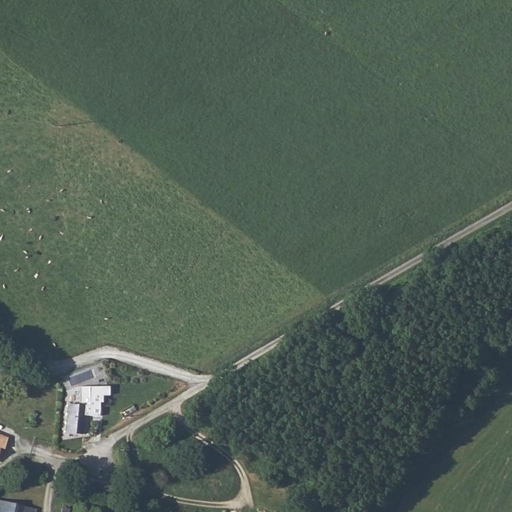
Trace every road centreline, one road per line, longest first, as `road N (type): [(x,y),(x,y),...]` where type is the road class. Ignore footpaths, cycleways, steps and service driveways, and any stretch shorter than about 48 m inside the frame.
road 1 (unclassified): [(511,201),(402,276),(97,448),(65,457),(24,449)]
road 2 (track): [(0,347),(59,390),(109,405),(176,404)]
